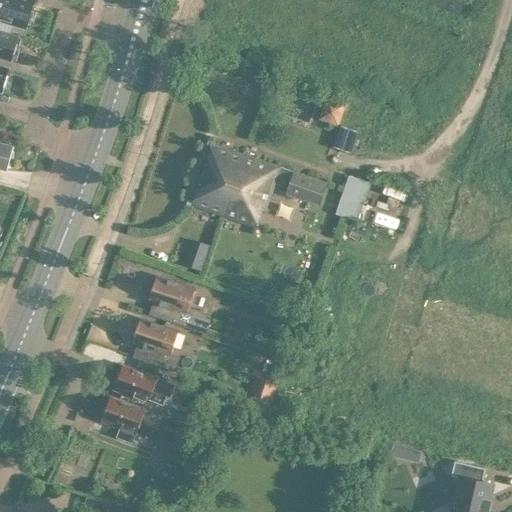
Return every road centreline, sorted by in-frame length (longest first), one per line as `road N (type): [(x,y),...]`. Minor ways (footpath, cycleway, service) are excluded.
road 1 (residential): [(132,33),(83,20),(63,34),(43,120),(61,138),(94,151)]
road 2 (residential): [(21,338),(65,360),(74,384),(41,461),(27,468),(0,463)]
road 3 (primary): [(21,338),(94,151)]
road 4 (track): [(413,164),(467,109),(510,0)]
road 5 (primary): [(94,151),(132,33)]
